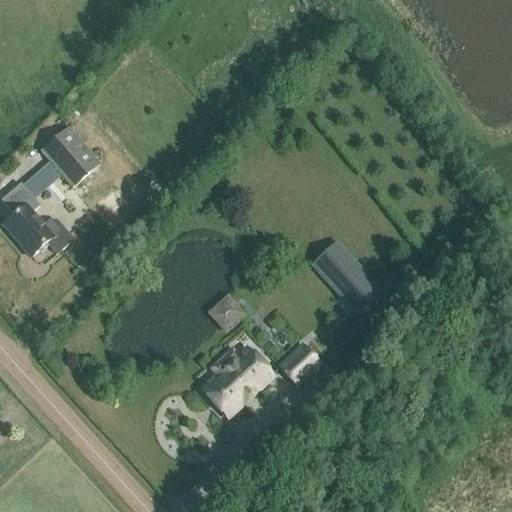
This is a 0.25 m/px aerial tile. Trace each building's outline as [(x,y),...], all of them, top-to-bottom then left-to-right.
[(72,190),(99,167),(68,130),(41,154),(72,190)] [(14,218),(4,228),(30,259),(46,246),(56,257),(69,246),(69,239),(56,223),(49,223),(43,228),(31,215),(39,208),(21,187),(2,203),(14,218)] [(345,301),(358,316),(380,297),(356,269),(356,270),(344,256),(328,271),(350,296),(345,301)] [(230,334),(252,313),(232,293),(211,314),(230,334)] [(302,348),(279,370),(296,388),(319,367),(302,348)] [(202,393),(226,419),(271,379),(247,352),(237,361),(231,355),(216,369),(222,375),(202,393)]
